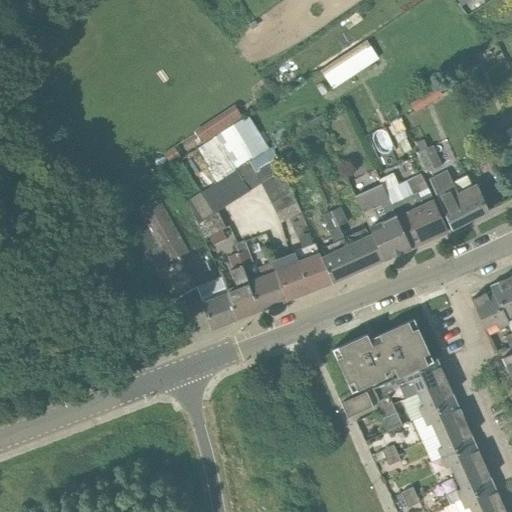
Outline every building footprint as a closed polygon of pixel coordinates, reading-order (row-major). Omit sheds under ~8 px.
[(363,20),(357,12),(349,18),(354,26),(363,20)] [(367,40),(321,70),(333,88),(379,58),(367,40)] [(437,86),(410,104),(415,112),(442,95),(437,86)] [(319,117),(294,130),(299,140),(324,127),(319,117)] [(215,183),(226,176),(235,170),(216,137),(180,161),(199,194),(205,190),(215,183)] [(399,142),(404,153),(411,150),(406,138),(399,142)] [(416,153),(426,174),(442,166),(433,146),(432,146),(417,153),(416,153)] [(249,162),(260,184),(282,171),(272,147),(249,162)] [(175,148),(164,155),(171,165),(181,158),(175,148)] [(250,191),(260,184),(249,162),(237,169),(250,191)] [(239,198),(250,191),(237,169),(235,170),(226,176),(239,198)] [(447,170),(427,180),(452,230),(489,211),(475,184),(458,193),(447,170)] [(260,184),(266,194),(287,181),(282,171),(260,184)] [(228,205),(239,198),(226,176),(215,183),(228,205)] [(266,194),(271,204),(291,191),(287,181),(266,194)] [(384,192),(396,216),(410,249),(448,232),(427,186),(412,193),(407,181),(385,191),(384,192)] [(217,212),(228,205),(215,183),(205,190),(217,212)] [(370,228),(384,260),(410,249),(396,216),(384,192),(385,191),(382,184),(355,197),(369,228),(370,228)] [(186,202),(199,230),(220,217),(217,212),(205,190),(199,194),(186,202)] [(271,204),(276,214),(296,201),(291,191),(271,204)] [(197,288),(196,286),(181,258),(189,253),(160,199),(140,210),(149,227),(132,236),(158,271),(166,281),(175,299),(197,288)] [(296,201),(276,214),(281,224),(301,213),(296,201)] [(331,211),(338,227),(347,223),(340,207),(331,211)] [(338,227),(331,211),(322,216),(329,231),(338,227)] [(220,217),(199,230),(204,239),(226,228),(220,217)] [(344,240),(359,272),(384,260),(370,228),(369,228),(344,240)] [(318,252),(320,257),(332,283),(359,272),(344,240),(319,251),(318,252)] [(291,254),(305,293),(332,283),(320,257),(318,252),(319,251),(315,243),(294,251),(295,253),(291,254)] [(248,249),(238,253),(246,275),(256,271),(248,249)] [(238,319),(260,311),(249,280),(246,275),(238,253),(228,256),(232,269),(230,269),(235,285),(225,289),(226,290),(227,293),(238,319)] [(291,299),(305,293),(291,254),(276,260),(291,299)] [(260,311),(291,299),(276,260),(271,262),(275,271),(249,280),(260,311)] [(511,316),(511,277),(511,276),(490,286),(492,290),(505,320),(508,319),(511,316)] [(197,288),(212,329),(238,319),(227,293),(226,290),(225,289),(224,289),(220,277),(196,286),(197,288)] [(497,323),(499,327),(509,323),(508,319),(505,320),(492,290),(471,300),(484,328),(497,323)] [(398,378),(403,376),(433,362),(432,361),(414,319),(369,339),(367,334),(332,350),(352,393),(386,377),(384,371),(394,367),(398,378)] [(511,381),(511,380),(511,354),(501,359),(511,381)] [(400,389),(405,400),(447,381),(437,359),(432,361),(433,362),(403,376),(408,385),(400,389)] [(422,417),(456,402),(447,381),(405,400),(402,401),(411,422),(422,417)] [(367,393),(341,404),(348,419),(373,408),(367,393)] [(381,410),(393,406),(389,397),(378,403),(381,410)] [(436,436),(465,422),(456,402),(422,417),(426,426),(431,424),(436,436)] [(393,406),(381,410),(384,418),(396,413),(393,406)] [(441,459),(475,443),(465,422),(436,436),(440,447),(437,449),(441,459)] [(455,478),(484,464),(475,443),(441,459),(445,468),(450,466),(455,478)] [(385,457),(385,459),(397,453),(393,445),(382,450),(382,451),(385,457)] [(385,457),(382,451),(375,454),(377,461),(385,457)] [(397,453),(385,459),(389,467),(400,461),(397,453)] [(460,500),(493,485),(484,464),(455,478),(459,489),(456,491),(460,500)] [(470,511),(489,511),(503,506),(493,485),(460,500),(464,510),(468,508),(470,511)] [(401,493),(404,500),(416,495),(412,487),(400,492),(401,493)] [(416,495),(404,500),(407,508),(419,503),(416,495)]
